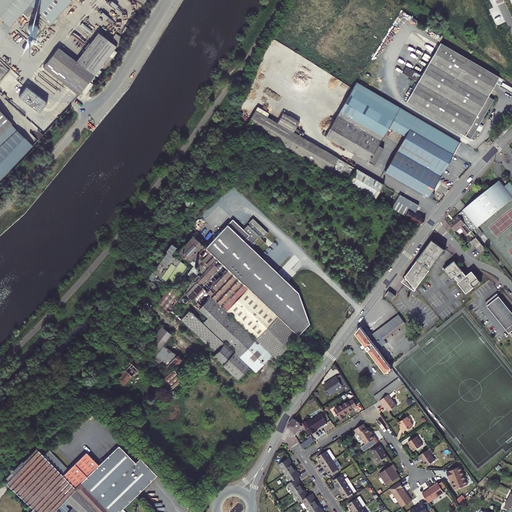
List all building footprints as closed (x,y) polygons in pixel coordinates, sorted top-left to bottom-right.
[(0,0),(0,17),(10,26),(23,12),(27,16),(35,8),(52,22),(71,0),(0,0)] [(13,28),(34,32),(34,29),(37,29),(38,26),(14,21),(13,28)] [(100,30),(99,33),(117,46),(118,47),(119,45),(100,30)] [(82,91),(89,82),(95,75),(97,77),(101,71),(99,69),(117,46),(99,33),(76,62),(58,48),(43,67),(79,95),(82,91)] [(116,33),(112,39),(119,43),(122,38),(116,33)] [(486,70),(440,44),(406,102),(469,139),(492,100),(487,97),(495,84),(498,79),(486,70)] [(89,82),(82,91),(86,94),(93,85),(89,82)] [(396,111),(399,106),(357,82),(354,88),(396,111)] [(26,87),(19,97),(39,113),(47,103),(26,87)] [(353,87),(340,110),(383,135),(388,126),(404,135),(409,127),(453,153),(460,142),(399,106),(396,111),(354,88),(353,87)] [(257,109),(249,124),(342,178),(345,173),(353,178),(359,168),(304,137),(306,133),(297,128),(302,121),(285,112),(279,122),(257,109)] [(0,179),(33,145),(12,124),(0,110),(0,179)] [(327,131),(325,136),(368,161),(373,153),(378,145),(382,138),(383,135),(340,110),(327,131)] [(404,135),(384,170),(432,198),(434,194),(431,191),(452,154),(453,153),(409,127),(404,135)] [(378,145),(383,148),(387,141),(382,138),(378,145)] [(373,153),(378,156),(383,148),(378,145),(373,153)] [(368,161),(373,164),(378,156),(373,153),(368,161)] [(353,178),(350,183),(378,198),(386,184),(386,183),(384,182),(384,183),(359,168),(353,178)] [(499,181),(459,214),(459,215),(460,216),(473,231),(478,228),(511,199),(511,184),(510,182),(504,186),(499,181)] [(414,212),(418,205),(410,199),(399,193),(395,201),(391,207),(420,224),(425,218),(414,212)] [(473,231),(460,216),(453,221),(456,224),(453,226),(458,232),(463,228),(468,235),(473,231)] [(301,291),(252,243),(262,234),(264,238),(267,235),(270,231),(255,217),(251,221),(252,222),(250,224),(250,223),(246,228),(235,217),(208,245),(197,235),(182,250),(191,258),(197,263),(201,268),(189,291),(189,292),(186,295),(173,286),(161,303),(173,314),(182,300),(193,310),(184,319),(220,353),(217,356),(242,380),(254,367),(260,373),(278,356),(280,358),(313,323),(301,291)] [(476,236),(471,240),(478,249),(484,245),(476,236)] [(403,283),(414,291),(415,289),(445,249),(432,239),(401,281),(403,283)] [(178,286),(192,265),(176,254),(181,246),(177,243),(157,271),(153,277),(156,280),(156,279),(157,279),(158,279),(159,278),(160,278),(161,278),(162,279),(163,279),(164,280),(165,281),(166,282),(167,279),(178,286)] [(454,260),(443,269),(451,279),(454,277),(458,281),(457,282),(466,293),(481,281),(472,270),(466,275),(463,271),(454,260)] [(191,272),(197,276),(201,268),(197,263),(191,272)] [(155,290),(156,291),(158,292),(159,292),(160,292),(161,292),(162,292),(163,291),(164,291),(165,290),(166,289),(166,288),(166,287),(167,286),(167,285),(166,283),(166,282),(165,281),(164,280),(163,279),(162,279),(161,278),(160,278),(159,278),(158,279),(157,279),(156,279),(156,280),(155,280),(154,281),(154,282),(153,283),(153,284),(153,285),(153,286),(153,287),(154,289),(155,290)] [(395,295),(388,290),(384,296),(391,300),(395,295)] [(511,311),(496,292),(484,302),(487,305),(486,305),(509,333),(511,329),(511,331),(510,334),(511,336),(511,311)] [(404,323),(399,315),(373,334),(382,346),(387,343),(383,338),(404,323)] [(151,367),(168,345),(176,334),(167,326),(165,326),(140,357),(142,358),(151,367)] [(361,327),(356,334),(386,373),(392,368),(361,327)] [(181,354),(168,345),(151,367),(158,375),(181,354)] [(177,368),(186,360),(181,354),(158,375),(167,385),(168,387),(169,386),(173,390),(186,378),(177,368)] [(140,367),(134,362),(120,378),(126,383),(140,367)] [(341,374),(337,377),(343,387),(347,384),(341,374)] [(337,377),(324,385),(330,395),(343,387),(337,377)] [(399,377),(374,395),(378,401),(379,400),(388,394),(403,383),(399,377)] [(397,405),(388,394),(379,400),(382,405),(384,404),(385,407),(389,411),(397,405)] [(348,402),(334,410),(341,421),(345,418),(344,416),(353,410),(352,409),(357,406),(353,400),(349,402),(348,402)] [(311,420),(317,430),(320,428),(320,427),(327,423),(325,420),(325,418),(324,418),(322,414),(315,419),(315,418),(311,420)] [(408,417),(407,416),(399,422),(403,427),(401,428),(404,431),(413,425),(411,421),(411,420),(409,418),(408,417)] [(289,424),(289,427),(295,435),(301,428),(304,431),(305,429),(303,426),(300,424),(300,423),(294,418),(289,424)] [(317,430),(311,420),(310,419),(304,423),(311,435),(318,431),(317,430)] [(375,437),(372,433),(371,434),(369,431),(366,427),(365,428),(363,424),(354,430),(357,434),(358,434),(365,444),(375,437)] [(417,436),(408,442),(414,451),(423,445),(417,436)] [(301,445),(304,449),(315,441),(312,438),(301,445)] [(380,445),(370,451),(374,456),(378,462),(387,455),(385,452),(384,452),(383,450),(383,449),(380,445)] [(86,452),(79,459),(126,504),(134,496),(135,497),(152,481),(135,463),(118,446),(98,465),(86,452)] [(28,511),(108,511),(49,450),(44,454),(36,447),(22,461),(22,460),(2,481),(31,509),(28,511)] [(117,511),(72,466),(68,469),(49,449),(49,450),(108,511),(117,511)] [(325,452),(324,449),(317,453),(319,456),(318,457),(320,460),(321,462),(320,463),(322,467),(333,460),(336,458),(330,449),(327,451),(325,452)] [(436,460),(429,449),(419,456),(421,460),(423,459),(428,466),(436,460)] [(290,458),(280,464),(287,473),(295,467),(292,462),(293,461),(290,458)] [(336,458),(333,460),(339,469),(341,467),(342,466),(336,458)] [(79,459),(75,462),(122,509),(126,505),(126,504),(79,459)] [(156,476),(139,459),(135,463),(152,481),(156,476)] [(333,460),(322,467),(325,471),(326,470),(328,472),(330,475),(332,474),(338,470),(339,469),(333,460)] [(117,511),(118,511),(122,509),(75,462),(72,466),(117,511)] [(400,476),(395,470),(394,468),(396,467),(394,463),(380,473),(387,484),(400,476)] [(299,472),(295,467),(287,473),(292,481),(299,477),(302,475),(300,472),(299,472)] [(450,480),(450,479),(452,479),(453,482),(452,482),(456,490),(468,485),(460,467),(447,472),(450,480)] [(338,491),(348,484),(342,475),(340,477),(336,480),(333,481),(335,484),(337,486),(335,487),(338,491)] [(301,481),(299,477),(292,481),(289,483),(295,492),(304,487),(301,482),(301,481)] [(351,482),(348,484),(338,491),(340,495),(342,494),(343,496),(345,499),(357,491),(351,482)] [(399,482),(390,489),(403,507),(412,501),(402,487),(403,487),(399,482)] [(438,482),(434,484),(435,485),(430,488),(423,493),(429,502),(444,492),(442,488),(439,483),(438,482)] [(304,487),(295,492),(301,502),(304,500),(311,495),(309,492),(308,493),(304,487)] [(311,495),(304,500),(310,509),(319,503),(316,499),(317,498),(314,493),(311,495)] [(126,504),(126,505),(135,497),(134,496),(126,504)] [(359,502),(357,498),(349,504),(350,507),(352,509),(351,510),(352,511),(356,511),(363,507),(366,505),(363,500),(359,502)] [(428,511),(423,501),(419,503),(420,505),(418,505),(418,506),(410,510),(411,511),(428,511)] [(322,508),(319,503),(310,509),(311,511),(325,511),(326,511),(323,508),(322,508)]
